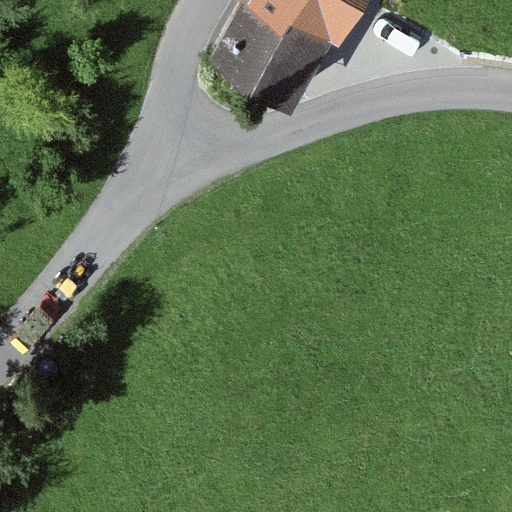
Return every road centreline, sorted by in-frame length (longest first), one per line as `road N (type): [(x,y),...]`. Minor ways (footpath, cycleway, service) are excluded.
road 1 (tertiary): [(154,170),(405,93),(468,84),(511,90)]
road 2 (tertiary): [(154,170),(0,361)]
road 3 (unclassified): [(204,0),(175,72),(154,170)]
